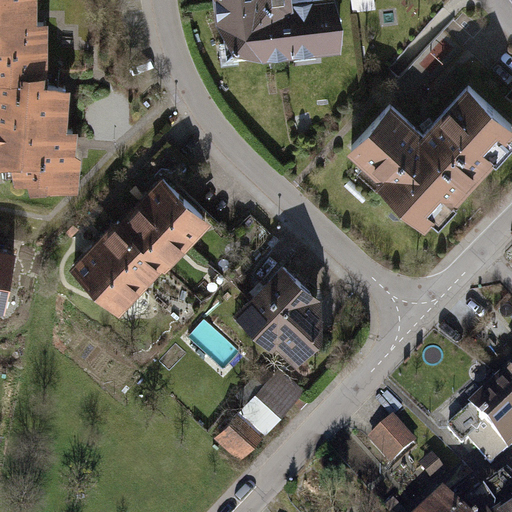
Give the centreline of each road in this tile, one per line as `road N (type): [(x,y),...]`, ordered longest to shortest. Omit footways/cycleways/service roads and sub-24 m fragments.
road 1 (residential): [(416,329),(351,285),(203,119),(174,0)]
road 2 (residential): [(416,329),(238,511)]
road 3 (residential): [(511,238),(416,329)]
